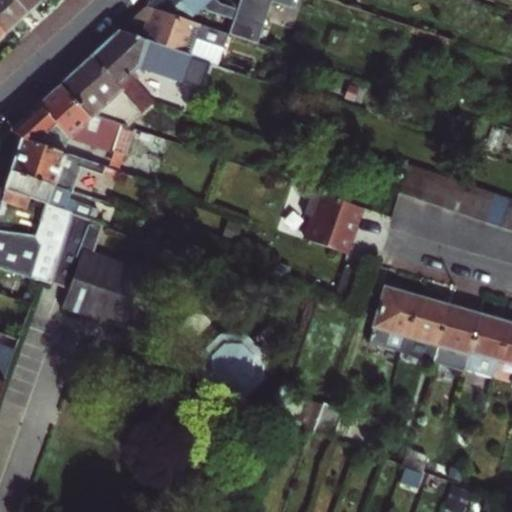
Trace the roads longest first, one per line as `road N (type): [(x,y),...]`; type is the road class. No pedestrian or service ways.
road 1 (tertiary): [(0,103),(111,0)]
road 2 (residential): [(511,277),(384,242)]
